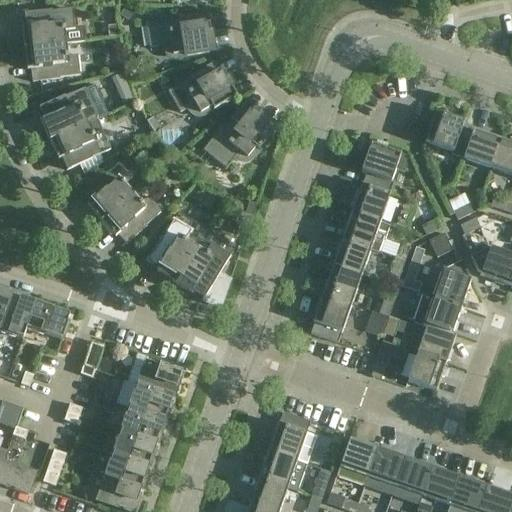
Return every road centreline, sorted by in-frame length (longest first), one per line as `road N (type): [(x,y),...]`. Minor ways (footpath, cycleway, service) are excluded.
road 1 (residential): [(0,86),(7,120),(46,194),(91,250),(173,327)]
road 2 (tertiary): [(320,111),(235,353)]
road 3 (residential): [(453,429),(235,353)]
road 4 (residential): [(173,327),(0,269)]
road 5 (tertiary): [(235,353),(180,511)]
road 6 (tertiary): [(437,55),(376,36),(343,56),(320,111)]
road 7 (residential): [(320,111),(358,125),(397,121),(422,103),(437,55)]
road 8 (residential): [(238,0),(243,48),(259,75),(320,111)]
road 9 (residential): [(453,429),(496,322),(511,327)]
